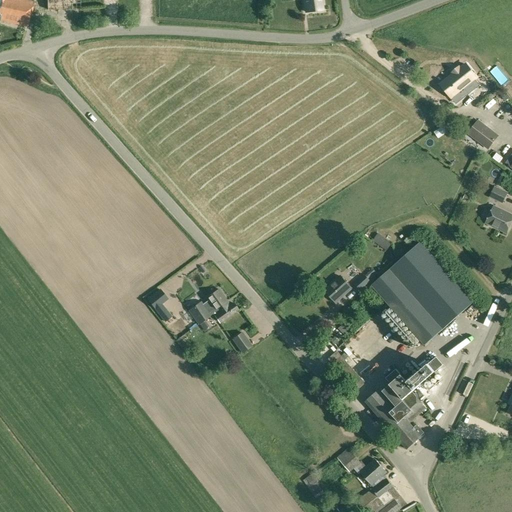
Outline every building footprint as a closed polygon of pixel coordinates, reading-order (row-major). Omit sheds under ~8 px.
[(0,0),(0,20),(28,27),(34,1),(35,1),(35,0),(0,0)] [(47,0),(48,12),(81,11),(81,0),(47,0)] [(304,0),(306,12),(323,10),(321,0),(304,0)] [(448,80),(458,92),(477,77),(467,64),(448,80)] [(505,100),(510,97),(504,89),(499,93),(505,100)] [(478,121),(469,133),(489,149),(498,136),(478,121)] [(508,192),(495,186),(490,197),(503,203),(508,192)] [(486,223),(506,232),(511,220),(511,215),(494,207),(486,223)] [(392,243),(379,233),(373,240),(387,250),(392,243)] [(372,286),(425,345),(474,302),(421,242),(372,286)] [(340,264),(347,275),(357,269),(350,258),(340,264)] [(184,271),(191,276),(198,267),(191,262),(184,271)] [(355,284),(361,290),(371,281),(366,275),(355,284)] [(325,291),(336,303),(352,289),(341,277),(325,291)] [(147,300),(165,322),(171,317),(162,305),(168,299),(160,290),(147,300)] [(199,325),(210,317),(209,317),(210,316),(208,313),(211,311),(213,309),(215,311),(227,301),(218,290),(206,299),(208,302),(203,306),(201,303),(189,311),(199,325)] [(213,309),(211,311),(220,323),(238,310),(233,303),(230,305),(227,301),(215,311),(213,309)] [(180,317),(165,323),(170,334),(184,328),(180,317)] [(346,336),(350,332),(342,324),(338,328),(346,336)] [(233,339),(243,353),(252,347),(242,333),(233,339)] [(329,359),(353,387),(363,379),(338,351),(329,359)] [(366,402),(407,449),(422,436),(421,436),(424,433),(418,425),(414,428),(408,421),(425,406),(421,402),(426,398),(419,390),(415,394),(413,391),(444,365),(437,357),(408,382),(397,370),(387,378),(392,384),(383,392),(381,389),(366,402)] [(363,379),(353,387),(357,391),(366,383),(363,379)] [(338,458),(350,472),(361,462),(349,448),(338,458)] [(372,485),(383,475),(387,472),(376,459),(361,473),(372,485)] [(307,478),(312,486),(318,481),(320,480),(315,473),(307,478)] [(365,509),(359,511),(370,511),(374,510),(376,511),(395,511),(401,508),(395,500),(401,496),(387,479),(383,475),(372,485),(375,488),(359,501),(365,509)] [(312,486),(307,478),(304,480),(315,497),(323,491),(318,484),(319,483),(318,481),(312,486)]
